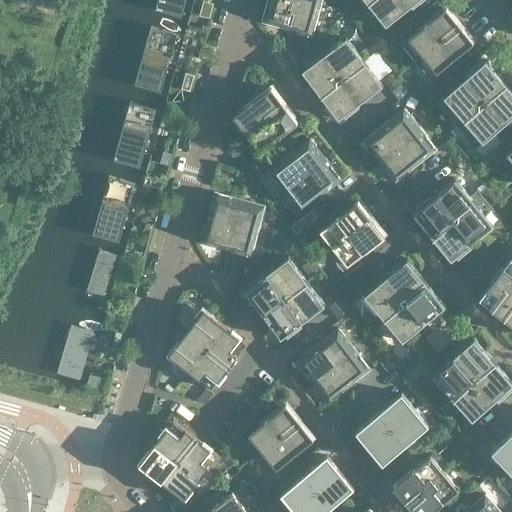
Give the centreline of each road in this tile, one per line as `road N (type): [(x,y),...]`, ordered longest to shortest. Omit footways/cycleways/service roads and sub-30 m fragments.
road 1 (residential): [(236,28),(511,356)]
road 2 (residential): [(174,248),(394,511)]
road 3 (residential): [(174,248),(236,28)]
road 4 (residential): [(112,465),(174,248)]
